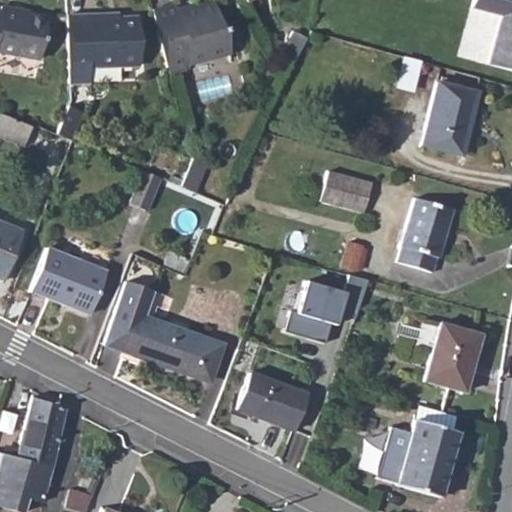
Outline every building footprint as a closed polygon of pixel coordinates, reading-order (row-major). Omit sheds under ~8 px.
[(511,0),(471,0),(470,5),(500,13),(488,61),(511,67),(511,0)] [(174,6),(152,11),(167,69),(228,53),(223,34),(221,27),(218,27),(212,7),(211,2),(175,11),(174,6)] [(227,3),(212,7),(218,27),(221,27),(223,34),(234,32),(227,3)] [(0,54),(38,60),(45,20),(16,16),(16,12),(0,9),(0,54)] [(87,15),(66,16),(69,83),(89,82),(89,68),(138,65),(136,16),(87,19),(87,15)] [(293,63),(306,36),(292,29),(279,56),(293,63)] [(397,86),(414,89),(419,58),(402,55),(397,86)] [(436,81),(419,143),(459,154),(477,93),(436,81)] [(66,107),(55,135),(70,141),(81,112),(66,107)] [(0,140),(21,148),(28,129),(0,117),(0,140)] [(190,158),(179,187),(192,193),(203,164),(190,158)] [(326,171),(317,200),(361,212),(369,183),(326,171)] [(155,189),(141,181),(128,214),(143,220),(155,189)] [(401,244),(396,264),(428,274),(434,254),(438,254),(450,211),(412,200),(398,244),(401,244)] [(0,228),(0,283),(19,236),(0,228)] [(358,267),(364,245),(348,240),(342,262),(358,267)] [(43,250),(26,292),(85,317),(102,274),(43,250)] [(167,250),(162,264),(183,272),(189,257),(167,250)] [(289,307),(281,332),(327,346),(334,324),(340,326),(344,313),(356,317),(368,280),(349,275),(344,291),(307,280),(297,310),(289,307)] [(122,283),(98,342),(204,383),(217,348),(147,322),(157,295),(122,283)] [(435,325),(418,383),(459,394),(475,336),(435,325)] [(243,374),(230,409),(288,431),(301,396),(243,374)] [(19,431),(14,458),(49,468),(64,410),(29,398),(19,431)] [(409,422),(390,486),(431,498),(450,434),(409,422)] [(0,453),(0,505),(20,511),(24,497),(40,501),(49,468),(14,458),(0,453)] [(69,489),(62,508),(75,511),(82,511),(89,497),(69,489)]
